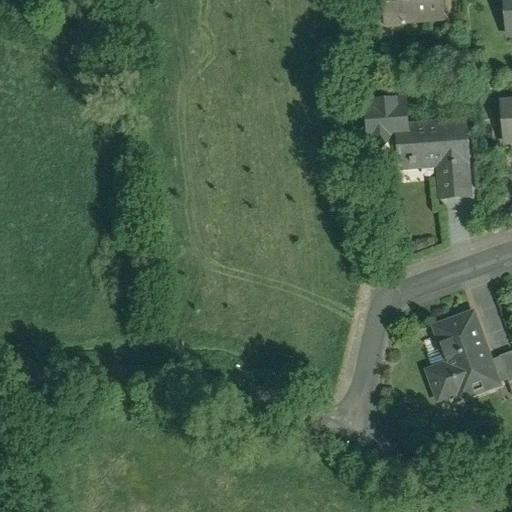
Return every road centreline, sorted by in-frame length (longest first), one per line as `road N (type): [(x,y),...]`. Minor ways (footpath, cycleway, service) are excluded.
road 1 (unclassified): [(0,387),(153,391),(347,431)]
road 2 (residential): [(511,239),(380,288),(347,431)]
road 3 (unclassified): [(347,431),(429,467),(487,511)]
